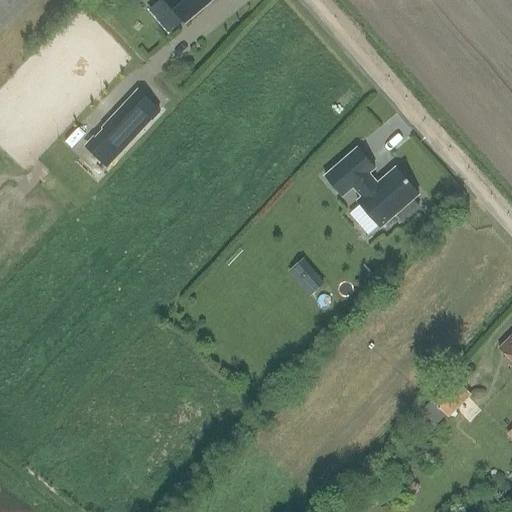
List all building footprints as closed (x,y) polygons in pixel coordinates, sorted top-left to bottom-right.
[(0,0),(0,30),(32,0),(0,0)] [(162,0),(185,27),(215,1),(214,0),(162,0)] [(160,111),(138,89),(101,128),(103,130),(95,139),(93,137),(84,147),(107,168),(160,111)] [(421,195),(396,167),(378,182),(371,174),(376,169),(357,147),(324,176),(343,198),(353,189),(361,198),(356,202),(380,230),(396,216),(403,224),(420,209),(414,201),(421,195)] [(511,340),(503,349),(511,358),(511,340)] [(449,418),(472,396),(453,377),(430,399),(449,418)]
